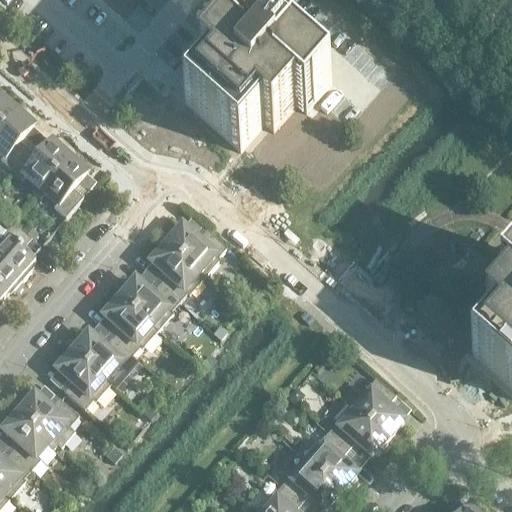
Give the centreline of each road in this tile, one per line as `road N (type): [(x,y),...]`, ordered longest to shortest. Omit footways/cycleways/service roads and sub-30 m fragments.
road 1 (residential): [(461,447),(445,408),(273,252),(192,183),(156,181)]
road 2 (residential): [(156,181),(0,373)]
road 3 (residential): [(156,181),(120,165),(0,54)]
